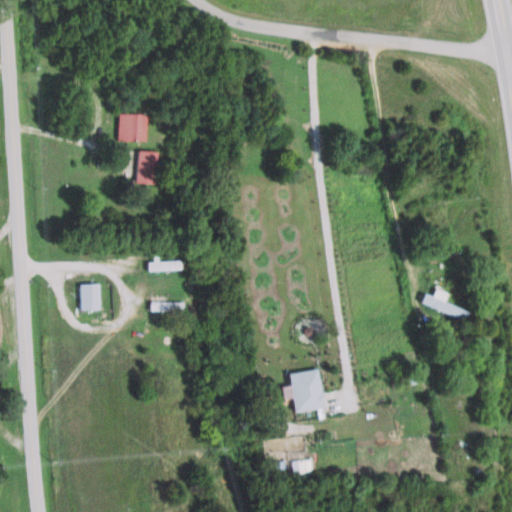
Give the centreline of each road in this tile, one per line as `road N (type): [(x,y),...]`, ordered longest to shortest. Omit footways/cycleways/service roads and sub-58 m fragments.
road 1 (secondary): [(39,511),(1,0)]
road 2 (residential): [(511,52),(256,26),(194,0)]
